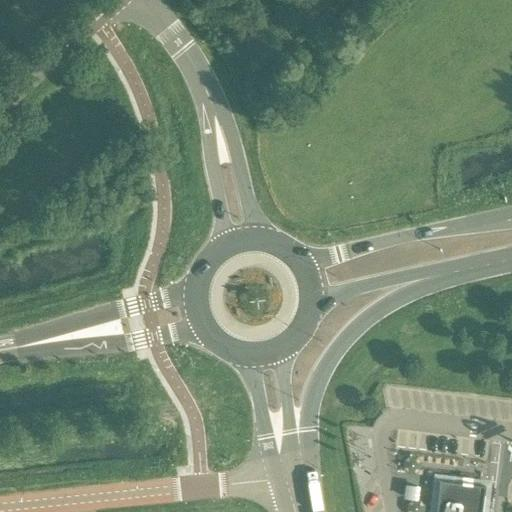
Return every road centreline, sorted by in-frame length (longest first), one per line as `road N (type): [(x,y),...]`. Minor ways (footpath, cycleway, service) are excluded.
road 1 (unclassified): [(0,508),(293,476)]
road 2 (unclassified): [(283,447),(343,340),(386,304),(466,270)]
road 3 (secondary): [(511,213),(299,258)]
road 4 (unclassified): [(0,105),(117,0)]
road 5 (secondary): [(313,297),(466,270)]
road 6 (unclassified): [(208,93),(223,245)]
road 7 (unclassified): [(256,236),(229,129),(208,93)]
road 8 (secondary): [(72,335),(128,336),(201,321)]
road 9 (secondary): [(195,296),(122,312),(72,335)]
